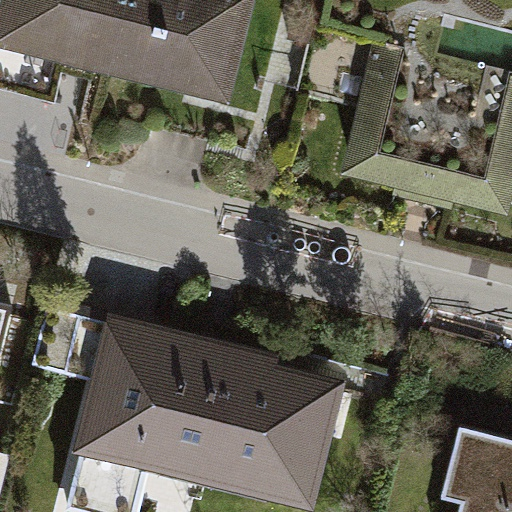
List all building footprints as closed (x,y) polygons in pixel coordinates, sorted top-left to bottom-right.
[(112,64),(128,0),(9,0),(6,17),(42,26),(38,46),(112,64)] [(247,0),(128,0),(112,64),(188,83),(193,64),(229,73),(247,0)] [(289,38),(294,16),(278,13),(262,84),(296,91),(308,43),(289,38)] [(308,43),(311,28),(296,17),(294,16),(289,38),(308,43)] [(367,104),(352,165),(428,184),(459,60),(413,48),(367,37),(360,64),(376,68),(367,104)] [(376,68),(360,64),(309,52),(300,87),(367,104),(376,68)] [(511,72),(459,60),(428,184),(502,203),(504,194),(511,163),(511,72)] [(0,352),(13,302),(0,298),(0,352)] [(269,360),(115,322),(77,480),(70,507),(91,511),(131,511),(146,456),(176,463),(306,495),(321,434),(315,432),(326,388),(332,389),(333,385),(267,369),(269,360)] [(511,511),(511,435),(460,422),(442,494),(462,499),(458,511),(511,511)] [(0,504),(12,455),(0,451),(0,504)] [(91,511),(70,507),(77,480),(63,476),(54,511),(163,511),(176,463),(146,456),(131,511),(91,511)]
